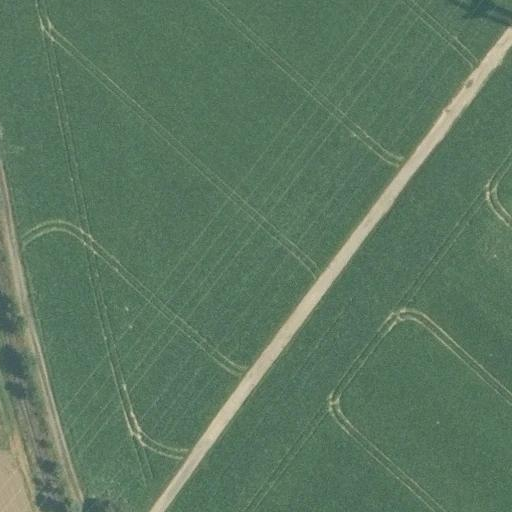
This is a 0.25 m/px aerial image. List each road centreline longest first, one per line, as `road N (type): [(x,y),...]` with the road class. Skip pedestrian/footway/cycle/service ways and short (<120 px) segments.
road 1 (track): [(511,36),(160,511)]
road 2 (track): [(0,188),(35,351),(83,511)]
road 3 (track): [(34,511),(20,479),(0,353)]
